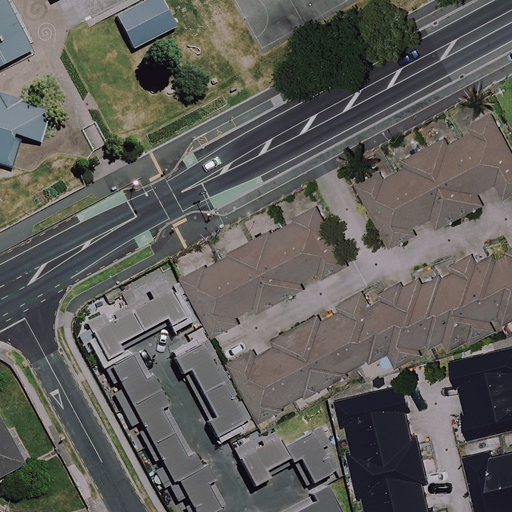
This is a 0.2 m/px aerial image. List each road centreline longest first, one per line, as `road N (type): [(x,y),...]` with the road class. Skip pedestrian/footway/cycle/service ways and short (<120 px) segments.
road 1 (primary): [(511,15),(7,288)]
road 2 (residential): [(7,288),(132,511)]
